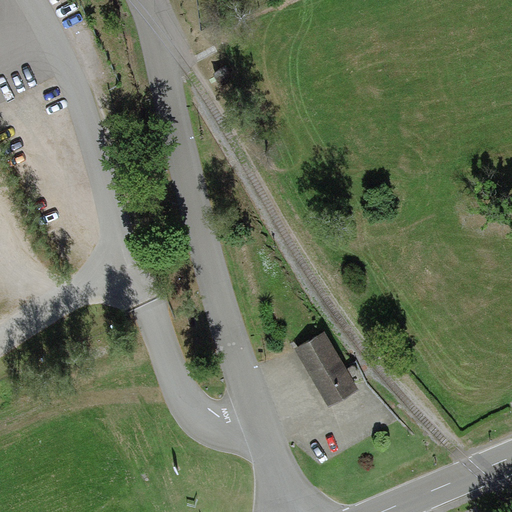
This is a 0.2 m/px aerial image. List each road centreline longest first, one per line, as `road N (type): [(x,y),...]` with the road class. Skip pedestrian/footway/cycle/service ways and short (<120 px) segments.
road 1 (unclassified): [(288,511),(207,280),(141,0)]
road 2 (secondary): [(511,456),(382,511)]
